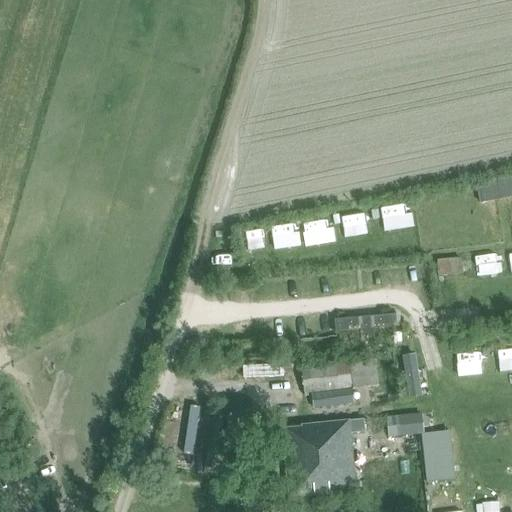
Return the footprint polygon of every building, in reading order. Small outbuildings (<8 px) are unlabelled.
[(511,177),(476,185),(480,202),(511,195),(511,177)] [(435,261),(437,276),(459,274),(458,259),(435,261)] [(334,320),(335,332),(360,329),(361,342),(373,341),(372,328),(395,326),(394,314),(334,320)] [(349,377),(346,348),(300,353),(303,383),(305,398),(308,397),(308,394),(317,393),(350,388),(349,377)] [(349,363),(352,388),(377,385),(375,360),(349,363)] [(236,375),(236,366),(191,367),(191,379),(204,379),(204,376),(236,375)] [(311,395),(313,408),(352,403),(350,390),(311,395)] [(421,414),(400,416),(400,415),(385,417),(388,438),(403,437),(402,435),(422,433),(421,414)] [(348,434),(364,432),(362,422),(348,423),(303,428),(303,430),(284,432),(289,497),(354,491),(348,434)] [(450,432),(421,435),(426,484),(455,480),(450,432)] [(0,465),(11,459),(0,438),(0,465)]
